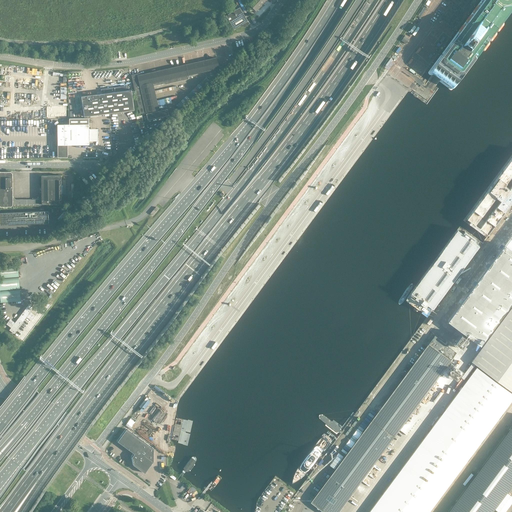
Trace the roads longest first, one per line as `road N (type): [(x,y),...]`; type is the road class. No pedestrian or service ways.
road 1 (motorway): [(0,486),(261,158),(372,0)]
road 2 (motorway): [(44,461),(393,0)]
road 3 (unclassified): [(90,456),(418,0)]
road 4 (motorway): [(335,0),(244,131),(0,423)]
road 5 (motorway): [(347,0),(210,192),(28,419)]
road 6 (unclassified): [(0,56),(61,65),(132,61),(248,34),(282,0)]
